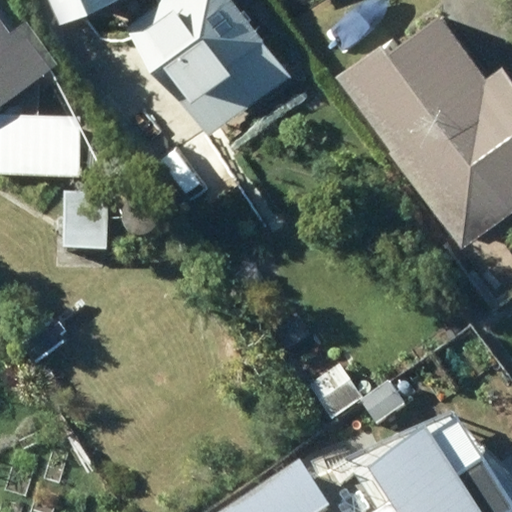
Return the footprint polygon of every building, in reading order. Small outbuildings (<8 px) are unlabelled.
[(0,126),(2,125),(1,178),(89,180),(91,123),(50,121),(51,92),(75,75),(45,31),(26,44),(0,7),(0,126)] [(411,35),(359,71),(476,242),(511,217),(511,69),(507,73),(464,10),(416,43),(411,35)] [(78,196),(76,252),(117,253),(118,197),(78,196)] [(298,303),(263,328),(289,366),(325,341),(298,303)] [(361,396),(342,364),(310,384),(329,415),(361,396)] [(399,385),(370,405),(384,426),(413,406),(399,385)] [(403,507),(393,511),(511,511),(511,475),(483,430),(457,446),(451,437),(385,479),(403,507)] [(315,468),(247,511),(341,511),(343,511),(315,468)] [(63,511),(68,487),(21,480),(15,511),(63,511)]
